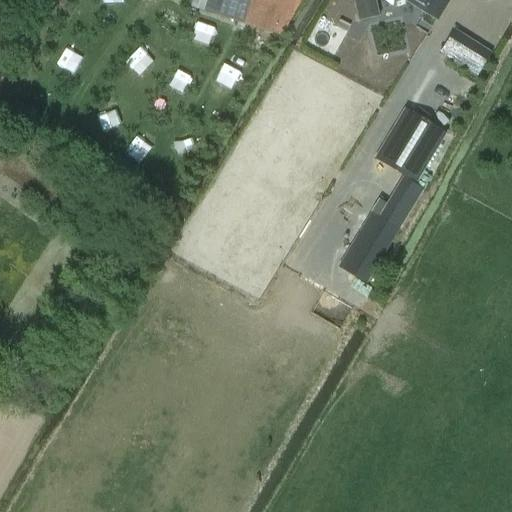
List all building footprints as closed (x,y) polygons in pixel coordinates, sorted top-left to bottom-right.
[(302,0),(250,0),(250,1),(245,0),(190,0),(188,7),(282,37),(301,3),(302,0)] [(375,0),(354,0),(359,22),(380,18),(375,0)] [(402,0),(436,21),(449,0),(402,0)] [(202,21),(194,39),(211,46),(219,29),(202,21)] [(492,53),(454,30),(438,55),(476,79),(492,53)] [(55,65),(74,74),(82,55),(64,46),(55,65)] [(0,90),(11,71),(0,64),(0,90)] [(378,161),(421,183),(452,131),(412,108),(378,161)] [(112,144),(124,131),(112,120),(100,133),(112,144)] [(148,162),(153,144),(136,140),(131,157),(148,162)]
